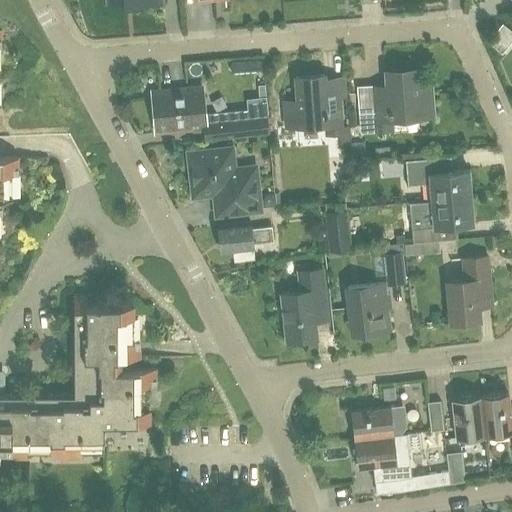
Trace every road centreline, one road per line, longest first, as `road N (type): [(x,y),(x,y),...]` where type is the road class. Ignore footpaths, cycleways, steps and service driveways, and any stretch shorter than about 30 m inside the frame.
road 1 (residential): [(511,158),(462,35),(445,27),(147,54),(77,75)]
road 2 (residential): [(253,393),(77,75)]
road 3 (residential): [(253,393),(283,377),(511,348)]
road 4 (residential): [(366,511),(511,490)]
road 5 (residential): [(311,511),(253,393)]
